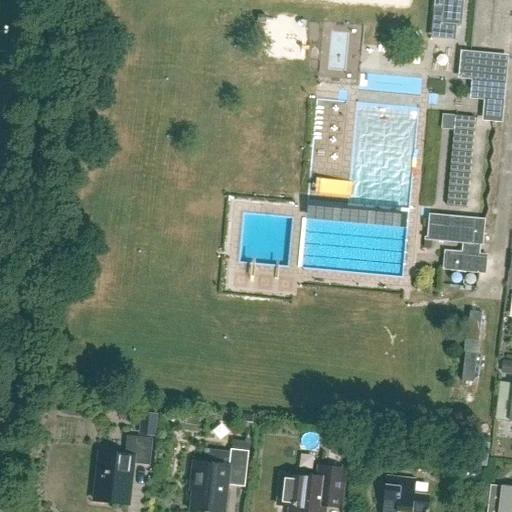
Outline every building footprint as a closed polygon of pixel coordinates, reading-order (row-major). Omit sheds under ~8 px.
[(443,0),(441,25),(462,27),(464,0),(443,0)] [(502,124),(508,57),(462,52),(458,80),(486,82),(482,122),(502,124)] [(477,145),(478,114),(462,113),(461,145),(477,145)] [(483,246),(486,220),(429,215),(427,238),(425,238),(425,241),(483,246)] [(486,275),(488,256),(462,254),(460,272),(486,275)] [(511,363),(504,362),(502,373),(511,374),(511,363)] [(156,414),(142,412),(139,435),(153,436),(156,414)] [(239,413),(238,422),(252,424),(253,414),(239,413)] [(149,465),(152,440),(127,437),(125,456),(114,455),(113,462),(99,461),(95,497),(110,498),(109,503),(128,505),(130,491),(127,491),(128,482),(131,482),(133,463),(149,465)] [(467,465),(487,468),(490,446),(469,443),(467,465)] [(224,511),(227,486),(244,488),(248,452),(231,450),(231,453),(206,450),(204,463),(193,462),(191,485),(194,485),(190,511),(224,511)] [(340,502),(343,470),(321,468),(320,478),(296,476),(296,478),(281,476),(277,506),(290,507),(289,511),(324,511),(326,501),(340,502)] [(428,511),(430,497),(415,495),(416,480),(387,476),(382,511),(428,511)] [(511,511),(511,488),(502,488),(499,511),(511,511)]
